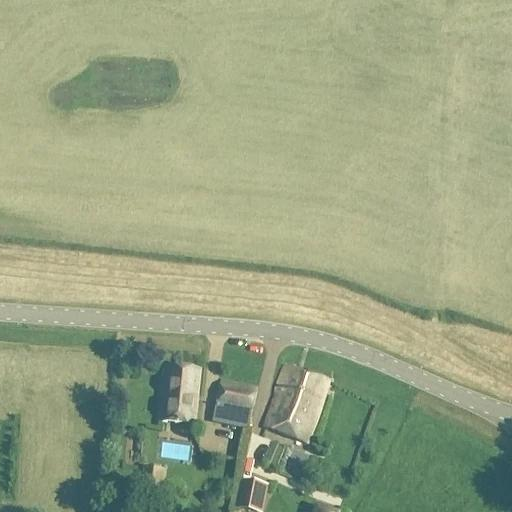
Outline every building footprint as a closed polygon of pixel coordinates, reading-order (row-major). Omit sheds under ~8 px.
[(161,423),(192,426),(198,370),(166,367),(161,423)] [(263,428),(306,443),(327,383),(282,368),(274,390),(276,391),(263,428)] [(220,381),(211,423),(246,431),(256,389),(220,381)] [(137,497),(160,499),(163,471),(142,468),(137,497)] [(261,511),(267,486),(239,480),(232,510),(240,511),(261,511)] [(324,492),(315,511),(343,511),(348,503),(324,492)]
